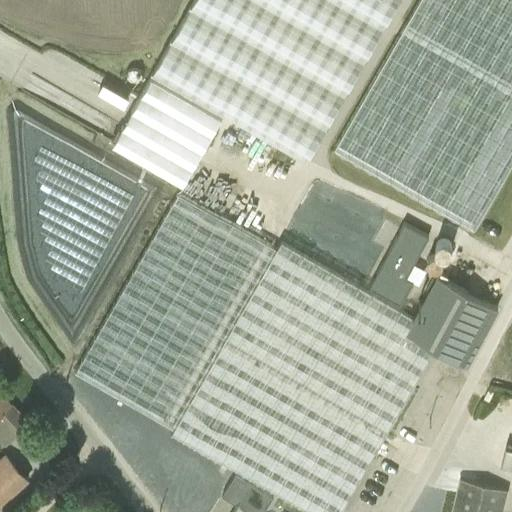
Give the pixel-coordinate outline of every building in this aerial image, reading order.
[(186,0),(110,135),(183,176),(223,106),(308,154),(394,0),(186,0)] [(511,0),(407,0),(328,142),(473,224),(511,154),(511,0)] [(465,359),(497,301),(435,270),(410,317),(177,187),(73,366),(320,511),(337,511),(435,341),(465,359)] [(358,254),(351,268),(393,291),(405,269),(384,257),(385,255),(359,240),(367,226),(355,220),(350,231),(327,218),(319,232),(358,254)] [(0,429),(5,436),(33,413),(0,375),(0,429)] [(511,433),(497,430),(493,450),(511,454),(511,433)] [(0,442),(0,486),(22,466),(0,442)] [(493,511),(501,477),(457,467),(447,511),(493,511)]
